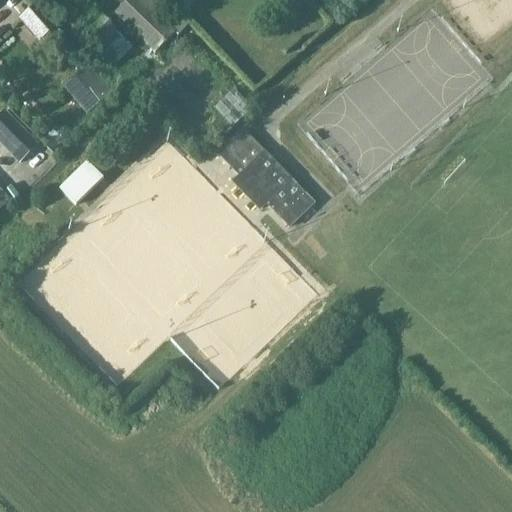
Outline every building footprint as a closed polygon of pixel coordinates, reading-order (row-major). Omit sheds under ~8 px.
[(167,12),(159,21),(137,0),(128,0),(114,15),(154,55),(173,35),(173,36),(174,35),(177,38),(185,29),(167,12)] [(18,20),(38,44),(57,27),(36,4),(18,20)] [(95,54),(116,34),(99,17),(78,37),(95,54)] [(114,38),(92,61),(106,74),(127,51),(114,38)] [(88,67),(75,78),(98,105),(111,94),(88,67)] [(39,146),(4,112),(0,115),(0,147),(19,166),(39,146)] [(288,229),(312,205),(241,131),(216,155),(238,178),(234,182),(261,210),(265,206),(288,229)] [(75,207),(102,181),(86,164),(59,190),(75,207)]
